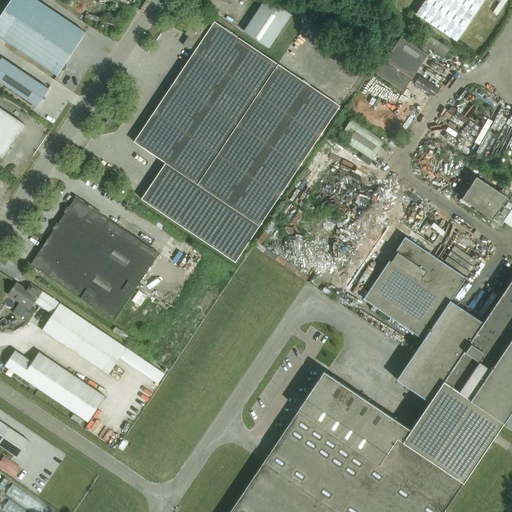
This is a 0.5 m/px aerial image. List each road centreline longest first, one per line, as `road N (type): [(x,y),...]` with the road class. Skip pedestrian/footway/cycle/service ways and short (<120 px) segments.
road 1 (unclassified): [(0,237),(162,0)]
road 2 (unclassified): [(169,503),(0,388)]
